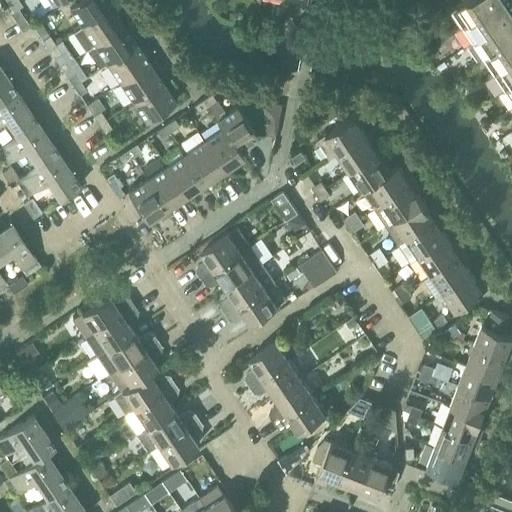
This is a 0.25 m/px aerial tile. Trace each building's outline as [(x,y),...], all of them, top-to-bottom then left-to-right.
[(20,0),(13,0),(9,3),(14,10),(23,4),(20,0)] [(82,23),(111,4),(108,0),(74,0),(69,3),(82,23)] [(511,0),(459,0),(450,6),(511,99),(511,0)] [(82,23),(72,31),(85,49),(95,42),(124,23),(111,4),(82,23)] [(108,61),(136,42),(124,23),(95,42),(108,61)] [(48,47),(55,42),(49,34),(42,38),(48,47)] [(55,42),(48,47),(54,56),(61,51),(55,42)] [(121,80),(149,60),(136,42),(108,61),(116,73),(121,80)] [(134,99),(162,79),(158,73),(149,60),(121,80),(134,99)] [(0,102),(18,90),(0,64),(0,102)] [(74,85),(81,80),(75,71),(68,76),(74,85)] [(162,79),(134,99),(147,118),(175,99),(162,79)] [(81,80),(74,85),(80,93),(87,89),(81,80)] [(39,122),(18,90),(0,102),(0,123),(8,118),(19,135),(19,136),(39,122)] [(202,98),(207,105),(215,99),(211,92),(202,98)] [(207,105),(202,98),(194,104),(199,110),(207,105)] [(215,99),(208,104),(223,126),(237,146),(257,133),(238,105),(226,113),(216,99),(215,99)] [(283,104),(257,101),(259,110),(269,119),(267,124),(267,136),(276,138),(280,117),(283,104)] [(332,105),(314,117),(319,125),(337,113),(332,105)] [(99,122),(106,117),(100,109),(94,114),(99,122)] [(364,121),(358,112),(318,139),(331,158),(339,152),(367,133),(361,124),(364,121)] [(106,117),(99,122),(105,131),(112,126),(106,117)] [(166,122),(171,129),(179,124),(174,117),(166,122)] [(61,154),(39,122),(19,136),(19,135),(0,147),(0,152),(8,164),(29,150),(40,166),(41,167),(61,154)] [(171,129),(166,122),(157,128),(162,135),(171,129)] [(204,139),(223,168),(243,155),(237,146),(236,147),(223,126),(222,127),(204,139)] [(351,169),(383,148),(377,140),(374,143),(367,133),(339,152),(351,169)] [(223,168),(204,139),(185,152),(204,181),(223,168)] [(128,148),(133,155),(142,149),(136,142),(128,148)] [(133,155),(128,148),(119,154),(124,161),(133,155)] [(383,148),(351,169),(364,189),(372,183),(371,183),(391,169),(391,168),(385,160),(389,157),(383,148)] [(292,156),(297,163),(306,156),(301,150),(292,156)] [(166,164),(185,193),(204,181),(185,152),(166,164)] [(81,184),(61,154),(41,167),(40,166),(21,179),(19,181),(28,195),(49,181),(61,198),(81,184)] [(376,206),(415,179),(410,171),(405,173),(399,163),(393,167),(391,168),(391,169),(371,183),(372,183),(364,189),(376,206)] [(185,193),(166,164),(147,177),(166,206),(185,193)] [(13,185),(19,181),(21,179),(12,166),(4,171),(13,185)] [(170,212),(166,206),(147,177),(127,190),(146,219),(158,212),(161,216),(165,213),(166,215),(170,212)] [(415,179),(376,206),(388,224),(423,200),(417,191),(422,188),(415,179)] [(317,192),(326,186),(322,180),(313,186),(317,192)] [(326,186),(317,192),(322,199),(331,193),(326,186)] [(272,198),(286,220),(298,212),(283,191),(272,198)] [(33,197),(25,203),(34,216),(42,211),(33,197)] [(423,200),(388,224),(400,242),(439,215),(434,206),(429,209),(423,200)] [(352,222),(361,216),(357,210),(348,216),(352,222)] [(299,212),(288,219),(294,228),(300,229),(307,224),(299,212)] [(400,242),(412,259),(419,255),(447,235),(441,227),(445,224),(439,215),(400,242)] [(361,216),(352,222),(357,229),(365,223),(361,216)] [(0,229),(0,259),(12,251),(27,273),(42,263),(13,221),(0,229)] [(202,276),(250,243),(237,224),(201,249),(207,259),(197,266),(197,270),(199,271),(202,276)] [(431,273),(463,251),(458,243),(453,245),(447,235),(419,255),(431,273)] [(226,286),(262,261),(250,243),(202,276),(206,281),(205,283),(210,284),(220,277),(226,286)] [(337,269),(322,247),(307,258),(322,280),(337,269)] [(376,258),(385,252),(381,247),(372,253),(376,258)] [(426,277),(437,294),(443,290),(471,271),(465,262),(469,260),(463,251),(431,273),(426,277)] [(385,252),(376,258),(380,265),(389,259),(385,252)] [(223,305),(227,311),(274,279),(262,261),(226,286),(232,294),(221,301),(221,305),(223,305)] [(0,290),(9,284),(9,283),(0,269),(0,290)] [(477,281),(471,271),(443,290),(456,309),(487,287),(481,278),(477,281)] [(9,284),(14,292),(28,282),(22,274),(9,283),(9,284)] [(287,298),(274,279),(227,311),(230,316),(229,318),(234,319),(244,312),(251,322),(287,298)] [(400,294),(409,288),(405,282),(396,288),(400,294)] [(409,288),(400,294),(404,301),(413,295),(409,288)] [(86,336),(133,304),(129,298),(130,296),(126,295),(115,302),(109,292),(73,316),(86,336)] [(343,303),(338,295),(332,299),(338,307),(343,303)] [(97,353),(133,329),(128,320),(138,313),(139,309),(136,309),(133,304),(86,336),(97,353)] [(435,328),(421,308),(409,316),(423,336),(435,328)] [(434,320),(438,325),(447,319),(443,314),(434,320)] [(474,344),(510,357),(511,352),(511,349),(509,348),(511,339),(511,335),(506,333),(510,321),(499,317),(494,328),(482,323),(474,344)] [(357,322),(354,318),(347,322),(350,327),(357,322)] [(455,321),(450,325),(456,333),(461,330),(455,321)] [(456,333),(450,325),(444,328),(451,337),(456,333)] [(118,366),(157,339),(153,334),(154,332),(150,331),(140,338),(133,329),(97,353),(109,372),(118,366)] [(251,383),(290,356),(278,338),(250,357),(256,366),(246,372),(245,377),(247,377),(251,383)] [(160,345),(157,339),(118,366),(109,372),(121,389),(158,365),(152,356),(162,349),(163,345),(160,345)] [(43,360),(31,341),(15,352),(27,370),(43,360)] [(510,357),(474,344),(466,364),(498,376),(502,366),(506,368),(510,357)] [(274,393),(302,374),(290,356),(251,383),(254,387),(253,390),(258,391),(268,384),(274,393)] [(422,370),(432,374),(435,366),(425,362),(422,370)] [(498,376),(466,364),(458,384),(494,398),(498,388),(494,387),(498,376)] [(150,370),(113,395),(125,414),(134,408),(173,381),(170,376),(171,374),(166,373),(156,380),(150,370)] [(432,374),(422,370),(419,377),(429,381),(432,374)] [(40,392),(52,384),(44,372),(32,380),(40,392)] [(275,419),(315,392),(302,374),(274,393),(280,401),(270,408),(269,413),(271,413),(275,419)] [(146,426),(174,407),(168,398),(178,391),(179,387),(177,386),(173,381),(134,408),(146,426)] [(494,398),(458,384),(451,404),(482,416),(487,418),(490,408),(494,398)] [(60,403),(52,391),(42,397),(51,409),(60,403)] [(315,392),(275,419),(278,423),(278,426),(282,427),(292,420),(299,430),(327,411),(315,392)] [(77,395),(51,412),(63,429),(89,412),(77,395)] [(347,409),(364,416),(368,407),(373,400),(361,395),(347,409)] [(410,412),(419,415),(422,408),(413,404),(410,412)] [(482,416),(451,404),(443,425),(479,439),(482,429),(487,418),(482,416)] [(174,407),(146,426),(138,432),(150,450),(152,449),(152,448),(197,417),(194,412),(195,410),(190,409),(180,416),(174,407)] [(419,415),(410,412),(407,419),(417,422),(419,415)] [(22,442),(34,459),(34,460),(46,451),(46,452),(54,447),(32,415),(0,436),(0,456),(0,457),(22,442)] [(201,423),(197,417),(152,448),(152,449),(164,468),(173,462),(175,466),(196,453),(192,446),(198,442),(192,434),(203,427),(203,423),(201,423)] [(379,436),(383,426),(376,423),(372,433),(379,436)] [(435,445),(466,457),(470,447),(475,448),(479,439),(443,425),(435,445)] [(383,426),(379,436),(386,439),(390,429),(383,426)] [(337,483),(351,447),(325,437),(318,445),(312,458),(322,462),(318,471),(330,475),(328,480),(337,483)] [(466,457),(435,445),(427,465),(462,480),(467,469),(462,468),(466,457)] [(406,446),(407,457),(415,456),(414,446),(406,446)] [(359,486),(371,455),(351,447),(337,483),(347,487),(349,482),(359,486)] [(94,449),(88,453),(93,461),(103,455),(100,450),(94,449)] [(17,471),(8,476),(4,479),(14,493),(35,479),(47,496),(47,497),(67,482),(46,452),(46,451),(34,460),(34,459),(17,471)] [(371,455),(359,486),(370,491),(368,495),(378,499),(384,484),(393,487),(400,470),(391,467),(393,464),(371,455)] [(0,463),(8,476),(17,471),(8,458),(0,462),(0,463)] [(108,473),(97,460),(88,466),(98,480),(108,473)] [(169,476),(162,481),(169,492),(176,486),(169,476)] [(86,511),(67,482),(47,497),(47,496),(27,510),(26,511),(54,511),(56,510),(57,511),(86,511)] [(199,496),(209,511),(236,511),(217,484),(199,496)] [(151,488),(144,493),(151,504),(158,499),(151,488)] [(27,510),(17,496),(9,502),(15,511),(24,511),(26,511),(27,510)] [(209,511),(199,496),(180,509),(182,511),(209,511)] [(133,500),(126,505),(130,511),(138,511),(140,511),(133,500)]
